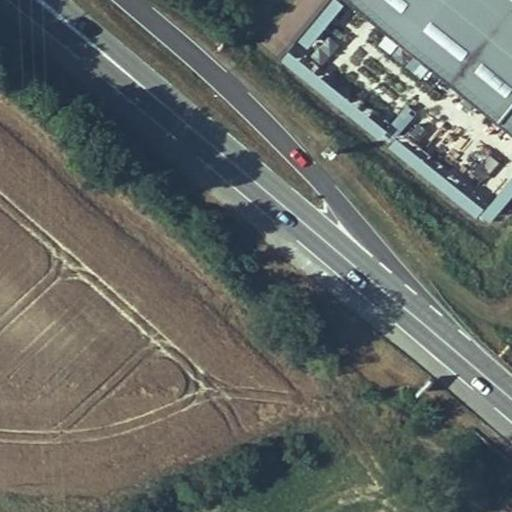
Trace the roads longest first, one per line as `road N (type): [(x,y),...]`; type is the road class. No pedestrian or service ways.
road 1 (primary): [(207,140),(511,397)]
road 2 (primary): [(27,0),(207,140)]
road 3 (primary): [(207,140),(41,0)]
